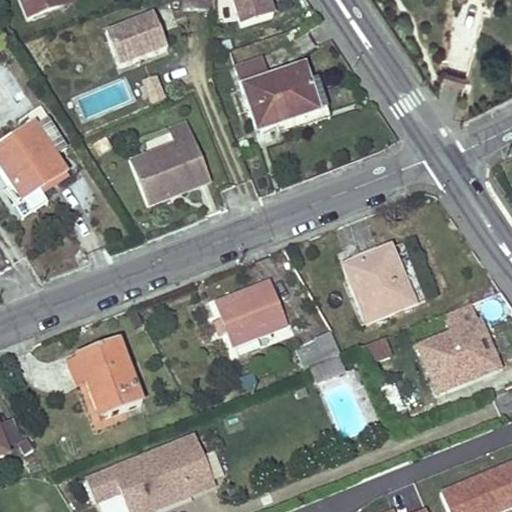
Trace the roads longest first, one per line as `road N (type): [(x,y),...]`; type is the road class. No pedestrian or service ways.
road 1 (residential): [(443,156),(0,320)]
road 2 (unknown): [(511,415),(279,511)]
road 3 (tertiary): [(338,0),(443,156)]
road 4 (tertiary): [(443,156),(511,258)]
